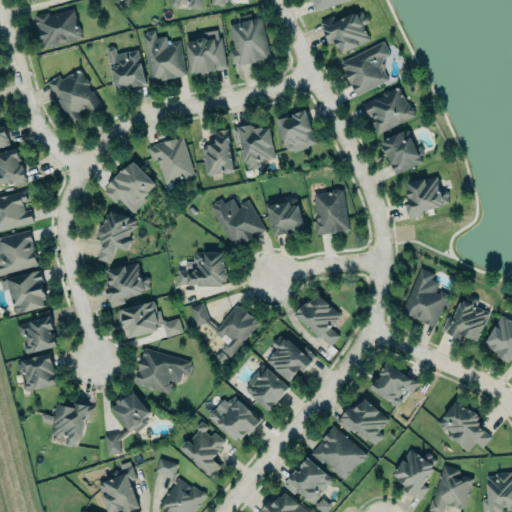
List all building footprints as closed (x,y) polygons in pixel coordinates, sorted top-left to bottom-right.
[(169,0),(200,0),(200,8),(190,7),(188,5),(188,2),(179,2),(178,3),(177,5),(172,5),(169,3),(169,0)] [(346,0),(315,10),(311,0),(346,0)] [(33,16),(41,48),(80,39),(73,7),(33,16)] [(250,12),(251,18),(261,15),(270,57),(238,64),(237,62),(232,63),(228,49),(234,47),(229,23),(239,21),(238,15),(250,12)] [(319,21),(327,41),(333,38),(339,53),(370,40),(363,25),(368,22),(365,13),(357,17),(354,12),(335,20),(333,15),(319,21)] [(185,40),(197,38),(196,32),(216,28),(218,37),(221,36),(227,67),(202,72),(201,71),(195,72),(194,70),(190,71),(185,40)] [(141,33),(146,32),(145,31),(154,29),(155,37),(165,35),(167,44),(170,44),(170,41),(179,39),(186,73),(150,80),(141,33)] [(340,61),(383,39),(390,53),(383,56),(379,67),(380,71),(384,70),(388,78),(356,95),(340,61)] [(145,84),(137,49),(115,53),(114,46),(105,48),(114,90),(145,84)] [(45,81),(69,122),(79,116),(76,112),(86,106),(88,110),(101,103),(93,88),(91,90),(88,85),(89,84),(89,82),(86,76),(84,76),(79,67),(61,78),(59,73),(45,81)] [(363,103),(376,97),(377,98),(383,95),(382,93),(399,84),(407,102),(409,102),(410,105),(412,105),(413,108),(414,112),(414,113),(415,115),(377,133),(374,126),(373,127),(369,118),(370,117),(363,103)] [(316,143),(305,110),(276,119),(286,153),(316,143)] [(274,158),(268,126),(253,128),(252,123),(231,127),(234,142),(240,141),(245,169),(260,166),(259,160),(274,158)] [(0,146),(9,145),(4,125),(0,125),(0,146)] [(223,170),(208,174),(205,172),(201,147),(202,144),(215,142),(213,130),(227,128),(233,168),(232,171),(225,172),(223,170)] [(380,140),(394,173),(421,162),(407,128),(380,140)] [(147,146),(152,144),(152,143),(182,134),(194,174),(191,175),(190,177),(184,179),(182,178),(173,181),(175,187),(166,190),(159,166),(157,166),(155,160),(151,161),(147,146)] [(0,150),(17,146),(17,149),(19,148),(22,160),(18,160),(19,162),(22,161),(28,182),(12,186),(11,181),(0,183),(0,150)] [(106,185),(121,168),(122,169),(129,162),(130,163),(133,160),(155,183),(148,190),(148,192),(144,196),(146,198),(132,212),(118,197),(114,202),(103,190),(107,186),(106,185)] [(408,218),(423,215),(422,209),(449,204),(446,187),(439,188),(437,175),(406,182),(409,199),(404,200),(408,218)] [(313,194),(316,213),(314,213),(316,233),(319,232),(319,233),(336,231),(336,230),(349,228),(342,189),(340,189),(338,188),(333,188),(331,190),(314,193),(315,194),(313,194)] [(0,229),(33,222),(30,209),(24,210),(22,202),(27,200),(25,190),(0,195),(0,229)] [(209,204),(232,247),(265,230),(248,199),(236,205),(232,198),(223,203),(221,198),(209,204)] [(304,227),(298,204),(291,206),(289,199),(265,206),(273,235),(304,227)] [(111,211),(136,218),(135,222),(136,224),(136,227),(131,228),(128,238),(131,239),(127,250),(115,246),(110,262),(97,257),(103,241),(99,240),(100,236),(97,235),(98,232),(97,230),(98,228),(100,226),(102,221),(105,222),(107,213),(110,214),(111,211)] [(28,229),(0,237),(0,273),(37,264),(37,263),(37,262),(37,261),(35,256),(36,256),(36,254),(35,251),(28,229)] [(224,251),(193,252),(193,261),(185,262),(186,269),(176,269),(177,284),(225,283),(224,251)] [(102,269),(110,306),(124,303),(123,297),(150,290),(146,276),(139,277),(136,262),(102,269)] [(420,267),(434,272),(433,278),(439,281),(436,290),(439,291),(440,289),(448,292),(435,326),(402,310),(420,267)] [(0,278),(40,268),(43,281),(41,282),(42,286),(43,286),(46,294),(44,295),(45,298),(42,299),(44,305),(16,312),(13,311),(12,309),(12,307),(12,304),(12,303),(8,288),(2,289),(0,282),(0,278)] [(340,315),(316,292),(295,314),(328,346),(338,335),(329,326),(340,315)] [(441,330),(459,338),(462,333),(478,340),(491,311),(477,305),(479,300),(477,295),(475,294),(473,294),(471,295),(466,293),(463,301),(461,300),(453,319),(448,316),(441,330)] [(118,309),(124,337),(163,328),(165,336),(181,332),(178,318),(160,322),(155,300),(118,309)] [(218,327),(222,322),(221,321),(236,304),(242,309),(244,307),(259,321),(229,355),(221,348),(222,346),(222,344),(225,341),(215,331),(215,330),(204,321),(195,324),(189,306),(202,302),(208,319),(218,327)] [(511,355),(511,316),(501,311),(483,347),(510,360),(511,355)] [(15,323),(18,337),(21,336),(25,353),(57,346),(50,315),(15,323)] [(284,337),(280,342),(276,338),(274,338),(272,341),(271,343),(275,347),(265,359),(289,379),(299,367),(304,370),(316,356),(306,347),(302,350),(287,338),(286,339),(284,337)] [(190,360),(189,364),(191,365),(188,375),(183,373),(180,382),(169,378),(168,382),(171,382),(168,392),(133,382),(141,355),(142,356),(145,347),(190,360)] [(57,383),(49,352),(16,360),(24,391),(57,383)] [(406,391),(410,393),(417,383),(387,361),(369,387),(395,406),(406,391)] [(289,386),(275,402),(274,402),(268,409),(246,389),(245,386),(249,382),(248,380),(262,363),(289,386)] [(111,408),(117,402),(115,400),(121,396),(123,398),(129,393),(130,394),(133,392),(149,411),(143,416),(147,422),(135,432),(133,430),(130,430),(119,440),(121,450),(107,453),(104,434),(118,432),(126,428),(111,408)] [(234,395),(231,398),(229,398),(227,401),(227,404),(221,411),(216,406),(214,408),(212,408),(209,412),(209,413),(207,416),(216,423),(216,425),(218,426),(220,426),(235,439),(237,436),(240,439),(242,437),(241,436),(243,436),(245,434),(245,432),(248,434),(259,420),(260,420),(262,418),(251,408),(250,410),(234,395)] [(336,421),(349,407),(351,408),(358,400),(360,402),(365,398),(388,418),(378,430),(382,433),(382,436),(380,439),(377,440),(373,444),(367,438),(366,440),(351,427),(348,431),(336,421)] [(468,450),(475,442),(482,447),(490,437),(478,425),(480,422),(477,420),(480,417),(471,409),(469,410),(459,402),(458,404),(456,401),(437,422),(440,425),(440,427),(468,450)] [(56,403),(49,434),(65,437),(63,444),(78,447),(84,418),(90,420),(93,406),(74,402),(73,407),(56,403)] [(212,476),(220,465),(211,458),(225,441),(210,429),(201,421),(179,450),(212,476)] [(322,438),(333,424),(366,453),(364,455),(364,458),(361,461),(359,461),(357,464),(355,464),(343,478),(311,453),(322,438)] [(392,473),(405,484),(402,488),(419,500),(427,487),(423,484),(433,469),(431,466),(436,459),(432,456),(432,454),(427,451),(423,456),(410,448),(392,473)] [(311,504),(332,477),(305,456),(284,483),(311,504)] [(156,507),(164,511),(192,511),(205,493),(197,488),(191,486),(179,479),(174,477),(178,462),(159,458),(157,461),(154,471),(173,476),(171,484),(156,507)] [(122,511),(139,506),(130,481),(136,478),(129,460),(119,463),(121,469),(118,470),(116,469),(112,470),(111,473),(113,477),(98,483),(108,511),(114,510),(115,511),(119,510),(119,511),(122,511)] [(433,511),(442,511),(445,503),(464,508),(473,478),(458,474),(459,472),(458,468),(443,464),(427,510),(433,511)] [(482,511),(504,511),(504,509),(511,508),(511,472),(485,474),(486,498),(481,498),(482,511)] [(323,511),(330,505),(321,497),(315,505),(322,511),(323,511)]
